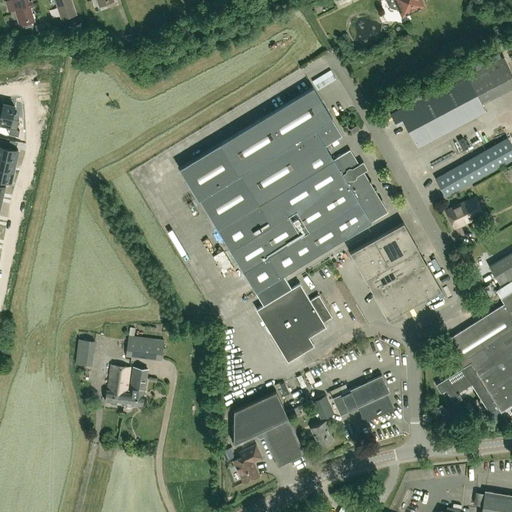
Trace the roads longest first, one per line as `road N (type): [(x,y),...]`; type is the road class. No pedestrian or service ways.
road 1 (unclassified): [(418,451),(413,334),(455,310),(465,294),(332,59)]
road 2 (residential): [(0,91),(27,86),(30,142),(0,282)]
road 3 (tertiary): [(249,511),(353,465),(418,451)]
